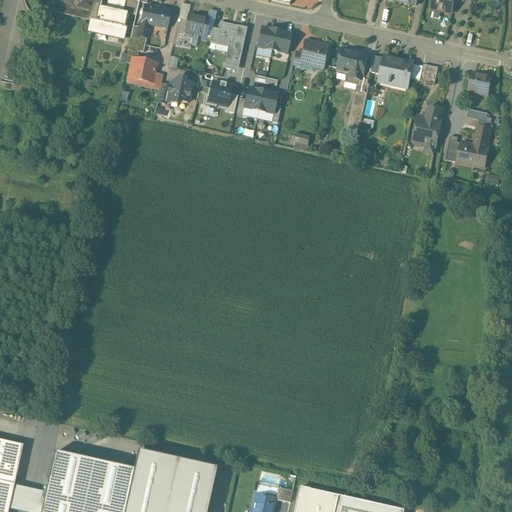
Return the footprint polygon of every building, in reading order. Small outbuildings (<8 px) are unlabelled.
[(99,0),(49,0),(47,10),(48,11),(49,6),(96,16),(95,21),(98,8),(99,0)] [(108,0),(106,10),(98,8),(95,21),(93,32),(122,39),(128,14),(123,13),(125,0),(108,0)] [(139,2),(129,0),(125,0),(123,13),(128,14),(136,16),(139,2)] [(433,0),(431,10),(451,14),(453,0),(433,0)] [(162,12),(153,10),(153,9),(144,7),(137,38),(146,40),(149,25),(167,30),(170,13),(162,11),(162,12)] [(209,21),(188,16),(187,21),(181,20),(178,36),(184,37),(185,32),(193,34),(206,37),(209,21)] [(237,29),(219,26),(218,31),(215,46),(227,49),(223,66),(238,69),(246,30),(237,27),(237,29)] [(218,31),(213,29),(209,44),(215,46),(218,31)] [(272,52),(276,32),(261,29),(257,48),(272,52)] [(185,32),(184,37),(178,36),(175,48),(182,49),(183,46),(190,47),(193,34),(185,32)] [(276,32),(272,52),(286,55),(291,36),(276,32)] [(328,47),(305,42),(302,54),(295,53),(292,66),(301,68),(301,65),(324,70),(329,47),(328,47)] [(368,56),(342,50),(337,71),(350,74),(349,79),(362,82),(363,74),(364,74),(368,58),(368,56)] [(170,57),(169,68),(177,69),(178,58),(170,57)] [(386,59),(374,57),(373,59),(370,73),(382,76),(386,59)] [(413,63),(386,57),(382,76),(381,79),(390,80),(389,82),(408,86),(409,79),(412,65),(413,63)] [(368,58),(364,74),(363,74),(362,82),(368,83),(370,73),(373,59),(368,58)] [(156,65),(132,60),(128,79),(128,80),(127,84),(136,86),(137,82),(151,85),(152,85),(154,75),(156,65)] [(423,67),(412,65),(409,79),(420,81),(423,67)] [(438,69),(423,66),(420,81),(419,82),(434,85),(438,69)] [(492,78),(472,74),(468,90),(475,91),(474,94),(488,97),(492,78)] [(162,77),(154,75),(152,85),(151,85),(150,89),(159,91),(160,86),(162,77)] [(178,79),(169,85),(168,88),(165,103),(177,106),(181,103),(188,104),(192,85),(183,83),(184,80),(178,79)] [(276,87),(277,82),(266,79),(265,85),(276,87)] [(362,82),(349,79),(348,83),(360,86),(359,92),(357,98),(366,100),(370,85),(368,85),(368,83),(362,82)] [(230,95),(232,87),(226,86),(226,85),(220,84),(220,85),(213,83),(210,97),(207,96),(205,106),(216,108),(216,105),(226,107),(227,108),(230,95)] [(159,91),(156,104),(165,106),(165,103),(168,88),(160,86),(159,91)] [(244,109),(258,112),(263,93),(248,89),(244,109)] [(277,96),(263,93),(258,112),(273,116),(275,106),(277,96)] [(238,97),(230,95),(227,108),(226,107),(225,113),(234,115),(238,97)] [(357,98),(354,97),(349,121),(347,130),(359,132),(366,100),(357,98)] [(246,101),(240,99),(236,115),(242,117),(246,101)] [(281,107),(275,106),(273,116),(271,123),(277,125),(281,107)] [(426,119),(425,120),(417,118),(412,143),(414,146),(418,147),(422,145),(435,148),(440,123),(439,123),(442,111),(439,110),(437,107),(434,107),(431,109),(429,117),(428,117),(426,119)] [(155,108),(153,116),(163,117),(165,109),(155,108)] [(487,115),(468,111),(466,119),(479,122),(486,123),(486,119),(487,115)] [(486,123),(479,122),(477,128),(490,131),(492,124),(490,124),(486,123)] [(473,147),(462,145),(462,144),(461,144),(456,144),(457,139),(450,137),(445,161),(484,169),(488,149),(487,149),(490,131),(477,128),(476,135),(473,137),(473,141),(474,143),(473,147)] [(309,140),(293,137),(293,136),(291,143),(292,143),(307,146),(307,147),(308,147),(310,139),(309,139),(309,140)] [(0,511),(7,511),(23,447),(0,441),(0,511)] [(206,511),(216,469),(137,452),(133,471),(123,511),(206,511)] [(54,454),(41,511),(123,511),(133,471),(54,454)] [(292,492),(277,489),(276,497),(266,494),(265,498),(275,501),(289,504),(292,492)] [(335,511),(339,497),(299,489),(293,511),(335,511)] [(265,498),(255,496),(251,511),(272,511),(275,501),(265,498)] [(404,511),(339,497),(335,511),(404,511)]
